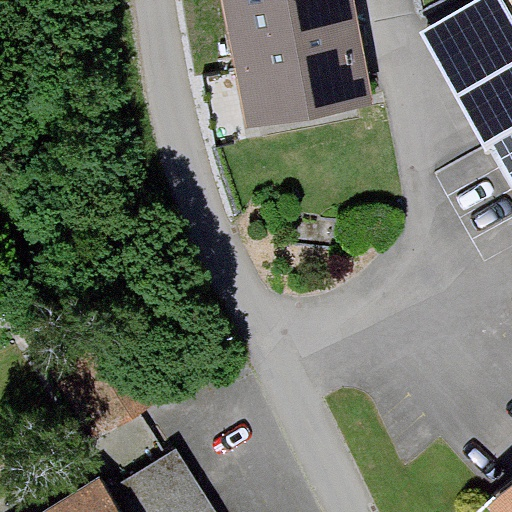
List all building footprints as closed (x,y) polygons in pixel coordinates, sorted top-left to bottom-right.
[(225,0),(246,120),(369,99),(352,0),(225,0)] [(511,133),(511,19),(501,0),(481,0),(422,33),(486,148),(492,144),(511,133)] [(511,133),(492,144),(511,179),(511,133)] [(134,329),(52,378),(92,445),(175,396),(134,329)] [(212,511),(177,455),(108,497),(97,479),(43,511),(212,511)] [(511,511),(511,484),(486,508),(490,511),(511,511)]
